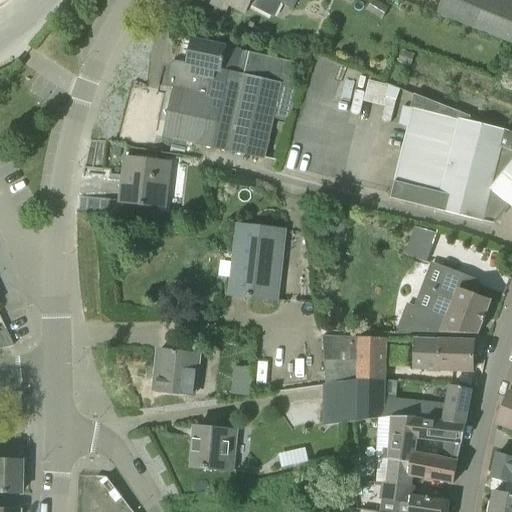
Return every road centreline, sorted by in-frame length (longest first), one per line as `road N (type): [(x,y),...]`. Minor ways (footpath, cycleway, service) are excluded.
road 1 (unclassified): [(58,433),(54,255),(64,161),(84,91),(125,0)]
road 2 (residential): [(459,511),(511,325)]
road 3 (residential): [(156,511),(115,452),(90,437),(58,433)]
